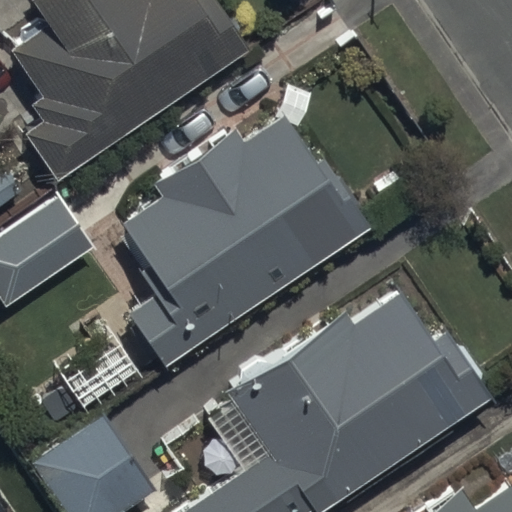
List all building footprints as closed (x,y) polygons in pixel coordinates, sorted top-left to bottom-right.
[(50,167),(238,35),(213,0),(30,0),(40,13),(6,36),(37,81),(26,89),(39,109),(19,123),(50,167)] [(152,354),(360,214),(314,146),(308,151),(275,102),(233,130),(224,116),(146,168),(155,182),(109,213),(153,278),(117,302),(152,354)] [(87,236),(51,184),(0,220),(0,292),(2,295),(87,236)] [(159,511),(283,511),(481,382),(437,315),(424,324),(395,281),(348,312),(339,298),(219,376),(225,386),(205,400),(241,454),(158,509),(159,511)] [(105,511),(149,481),(92,401),(21,452),(63,511),(105,511)] [(511,511),(511,469),(509,465),(470,493),(452,467),(387,511),(511,511)]
